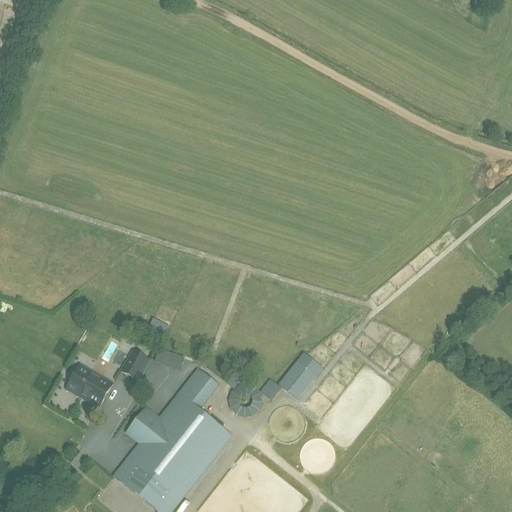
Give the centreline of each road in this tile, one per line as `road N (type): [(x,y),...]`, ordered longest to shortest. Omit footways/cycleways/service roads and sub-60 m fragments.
road 1 (track): [(511,155),(410,113),(194,0)]
road 2 (track): [(247,438),(342,511)]
